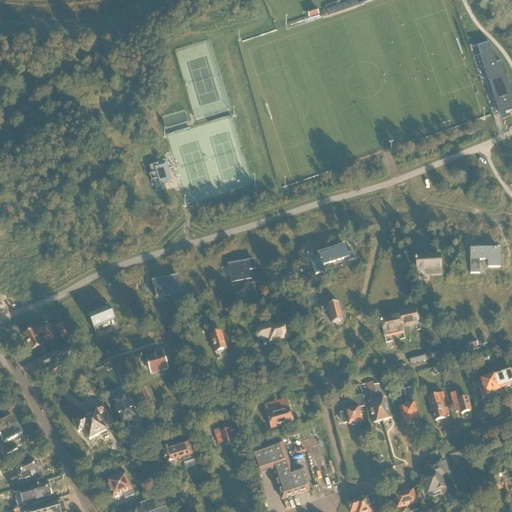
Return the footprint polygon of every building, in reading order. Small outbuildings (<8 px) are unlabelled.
[(327,11),(329,17),(358,7),(356,1),(327,11)] [(317,10),(307,12),(309,18),(318,16),(317,10)] [(496,65),(489,44),(477,48),(500,116),(505,114),(505,115),(511,112),(511,94),(501,63),(496,65)] [(150,167),(157,190),(166,187),(165,184),(171,182),(167,166),(160,168),(159,164),(150,167)] [(311,262),(315,275),(325,272),(323,266),(347,258),(349,262),(355,260),(353,253),(347,255),(344,246),(318,254),(320,259),(311,262)] [(471,274),(479,274),(479,260),(489,260),(489,268),(500,268),(500,250),(484,250),(484,255),(470,255),(471,274)] [(416,258),(417,271),(429,271),(429,275),(441,274),(440,257),(426,258),(426,256),(424,254),(419,255),(417,256),(417,258),(416,258)] [(256,270),(255,262),(229,266),(232,283),(251,280),(252,284),(263,282),(261,269),(256,270)] [(182,294),(179,277),(153,283),(156,299),(171,296),(172,300),(182,298),(181,295),(182,294)] [(327,306),(332,324),(343,321),(338,304),(327,306)] [(110,308),(88,316),(94,329),(115,321),(110,308)] [(399,314),(399,315),(381,319),(384,336),(403,332),(402,328),(420,324),(417,310),(399,314)] [(264,339),(269,338),(270,341),(290,336),(287,324),(272,328),(271,325),(261,328),(260,328),(259,329),(258,330),(257,331),(257,332),(256,333),(256,334),(257,335),(257,336),(258,337),(258,338),(259,339),(260,339),(262,339),(263,339),(264,339)] [(61,338),(67,335),(62,325),(56,329),(61,338)] [(39,329),(24,336),(28,345),(26,346),(28,351),(30,350),(32,353),(47,345),(47,344),(54,340),(49,329),(47,326),(40,330),(39,329)] [(221,334),(210,337),(215,353),(226,350),(221,334)] [(37,363),(39,368),(36,369),(38,373),(41,372),(43,376),(65,365),(64,363),(76,357),(72,348),(60,354),(59,352),(37,363)] [(162,352),(155,355),(157,359),(148,362),(152,375),(168,370),(162,352)] [(426,352),(409,357),(411,365),(428,360),(426,352)] [(495,376),(480,381),(485,396),(500,391),(500,390),(511,386),(511,374),(511,371),(495,376)] [(228,382),(230,389),(243,385),(241,378),(228,382)] [(373,383),(367,385),(372,404),(369,405),(374,424),(382,422),(374,387),(373,383)] [(374,387),(382,422),(391,420),(386,400),(383,401),(379,386),(374,387)] [(142,389),(137,392),(140,399),(146,396),(142,389)] [(408,406),(400,408),(404,422),(405,422),(407,423),(410,422),(411,420),(418,418),(414,405),(417,404),(412,389),(404,392),(408,406)] [(467,398),(460,401),(457,393),(450,395),(456,413),(460,412),(461,415),(471,412),(467,398)] [(444,417),(449,415),(443,394),(435,397),(436,399),(430,401),(435,422),(445,419),(444,417)] [(125,396),(112,402),(123,424),(138,416),(134,408),(132,409),(125,396)] [(362,422),(359,409),(365,408),(362,396),(351,399),(353,410),(345,412),(346,413),(341,415),(343,424),(348,423),(349,425),(350,425),(352,426),(354,426),(356,424),(362,422)] [(90,416),(74,424),(79,433),(84,430),(89,441),(106,432),(98,415),(106,411),(103,405),(88,412),(90,416)] [(288,405),(277,408),(282,426),(293,423),(288,405)] [(282,426),(277,408),(266,411),(271,429),(282,426)] [(113,414),(106,418),(110,427),(117,423),(113,414)] [(0,423),(0,435),(17,427),(13,418),(1,425),(0,423)] [(219,430),(214,432),(218,445),(223,443),(224,446),(234,443),(233,439),(234,439),(238,438),(235,426),(228,428),(229,431),(220,433),(219,430)] [(0,441),(2,441),(4,444),(2,445),(7,455),(18,450),(13,441),(22,436),(17,427),(0,435),(0,441)] [(280,438),(248,448),(257,476),(272,471),(282,500),(311,491),(303,469),(291,473),(289,466),(280,438)] [(195,461),(189,442),(161,450),(165,463),(183,458),(184,464),(195,461)] [(451,450),(454,461),(464,457),(461,447),(451,450)] [(20,477),(11,482),(14,487),(18,485),(23,483),(33,478),(32,477),(35,476),(37,481),(43,478),(40,471),(39,472),(33,460),(16,468),(20,477)] [(445,475),(441,464),(440,462),(427,467),(430,474),(421,478),(427,496),(432,494),(434,497),(441,494),(440,491),(445,489),(441,477),(445,475)] [(113,471),(103,475),(106,482),(109,490),(108,490),(111,498),(112,498),(113,499),(124,495),(126,500),(133,497),(132,492),(126,475),(125,475),(123,470),(114,473),(113,471)] [(498,476),(490,479),(492,485),(493,487),(491,487),(493,493),(503,490),(501,484),(500,482),(498,476)] [(43,500),(43,498),(51,496),(50,491),(51,489),(50,486),(48,485),(48,484),(30,489),(19,492),(24,506),(43,500)] [(393,497),(396,504),(394,508),(394,511),(404,511),(406,510),(405,508),(410,506),(412,511),(414,511),(419,511),(413,492),(407,494),(407,493),(393,497)] [(457,506),(454,494),(448,496),(451,508),(457,506)] [(168,511),(162,496),(121,511),(168,511)] [(353,503),(347,505),(349,511),(379,511),(378,506),(371,508),(368,498),(353,503)] [(64,511),(64,508),(62,503),(57,504),(57,503),(39,509),(39,507),(28,510),(28,511),(64,511)]
